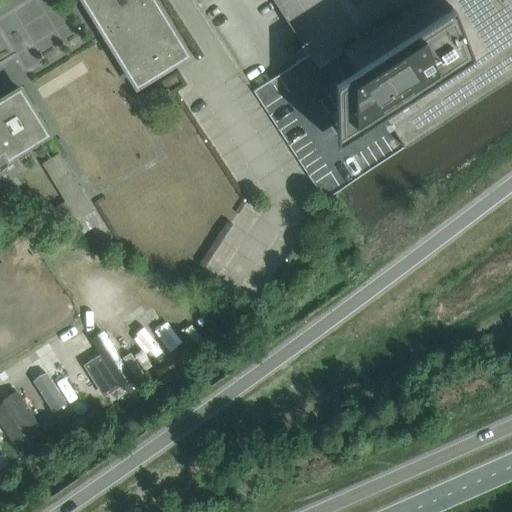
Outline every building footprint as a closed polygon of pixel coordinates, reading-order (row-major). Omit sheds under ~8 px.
[(82,0),(128,73),(135,69),(144,83),(181,60),(172,46),(180,41),(154,0),(82,0)] [(254,91),(253,92),(324,201),(337,193),(405,148),(511,78),(511,0),(393,0),(310,55),(309,55),(254,91)] [(0,154),(3,152),(8,160),(46,137),(44,133),(46,132),(22,92),(19,93),(17,90),(0,100),(0,154)] [(56,160),(71,153),(63,137),(48,144),(56,160)] [(132,378),(104,333),(92,340),(101,354),(85,364),(104,395),(122,384),(127,393),(136,388),(131,379),(132,378)] [(65,404),(46,373),(33,381),(53,412),(65,404)] [(48,442),(17,392),(4,401),(0,403),(0,423),(21,457),(34,448),(35,450),(48,442)]
